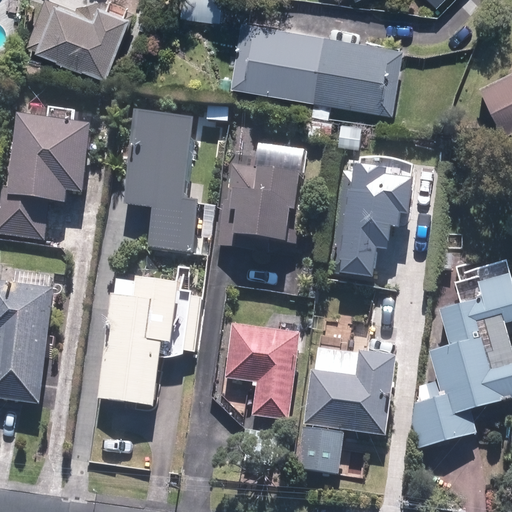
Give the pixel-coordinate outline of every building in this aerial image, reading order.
[(85,70),(109,79),(133,18),(103,5),(98,18),(53,0),(47,0),(29,46),(61,60),(60,61),(85,71),(85,70)] [(183,0),(181,19),(223,23),(225,0),(183,0)] [(231,88),(394,116),(405,51),(242,23),(231,88)] [(511,67),(478,84),(501,131),(511,126),(511,67)] [(312,116),(328,118),(330,108),(313,106),(312,116)] [(200,119),(142,111),(131,205),(157,208),(152,247),(196,253),(203,201),(190,199),(200,119)] [(89,196),(99,130),(26,120),(16,190),(6,188),(0,231),(0,236),(46,242),(52,204),(71,207),(72,194),(89,196)] [(312,140),(331,140),(332,122),(313,121),(312,140)] [(339,146),(360,149),(363,126),(341,124),(339,146)] [(391,244),(394,221),(402,222),(403,213),(404,210),(411,211),(416,177),(387,174),(388,169),(357,165),(357,170),(343,168),(328,266),(374,274),(378,243),(391,244)] [(218,246),(288,257),(295,214),(298,214),(304,178),(235,168),(229,204),(225,204),(218,246)] [(440,270),(453,270),(453,255),(441,255),(440,270)] [(412,419),(421,449),(478,432),(472,411),(511,399),(511,340),(507,324),(511,322),(511,275),(482,284),(486,298),(443,310),(453,345),(431,351),(438,379),(417,385),(422,402),(415,404),(412,419)] [(101,402),(157,410),(164,360),(185,358),(186,354),(196,355),(203,300),(193,299),(193,296),(182,294),(183,288),(140,282),(137,302),(115,299),(101,402)] [(0,285),(0,401),(45,408),(60,293),(22,288),(0,285)] [(254,418),(291,423),(302,337),(233,328),(226,381),(258,385),(254,418)] [(305,426),(388,439),(400,360),(361,354),(361,356),(320,350),(316,374),(313,374),(305,426)]
